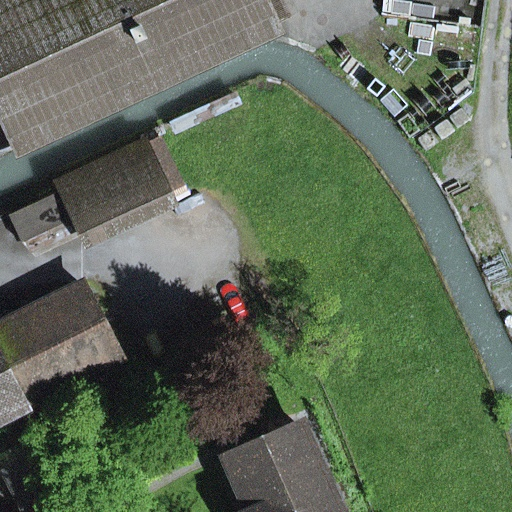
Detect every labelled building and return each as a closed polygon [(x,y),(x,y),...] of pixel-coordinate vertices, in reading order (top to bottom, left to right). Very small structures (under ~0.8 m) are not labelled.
[(252,0),(12,0),(0,6),(0,94),(23,144),(267,30),(252,0)] [(59,185),(82,236),(170,195),(146,144),(59,185)] [(10,217),(22,244),(73,219),(61,192),(10,217)] [(511,327),(511,263),(481,199),(456,210),(511,327)] [(83,286),(0,327),(0,360),(25,411),(122,362),(83,286)] [(0,423),(25,411),(0,360),(0,423)] [(229,460),(252,511),(338,511),(301,429),(229,460)] [(0,454),(0,464),(4,472),(41,452),(33,437),(0,454)] [(4,472),(25,511),(36,511),(69,495),(45,450),(41,452),(4,472)]
